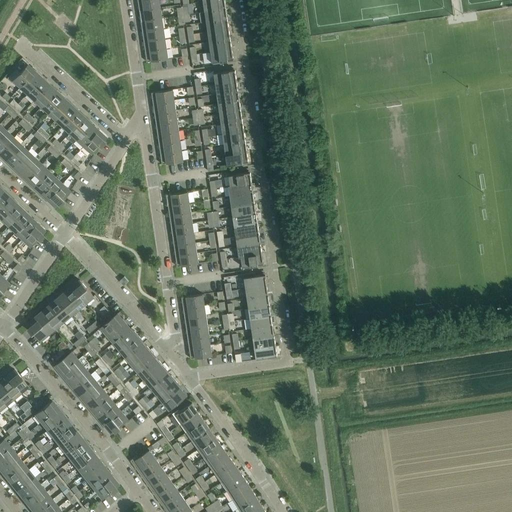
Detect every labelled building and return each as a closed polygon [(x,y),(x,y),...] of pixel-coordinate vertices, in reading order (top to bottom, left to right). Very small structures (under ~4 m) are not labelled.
[(159,0),(144,0),(138,1),(140,11),(161,8),(159,0)] [(225,0),(214,0),(204,2),(205,12),(226,8),(225,0)] [(161,8),(140,11),(141,21),(163,18),(161,8)] [(205,12),(200,12),(202,22),(207,22),(228,19),(226,8),(205,12)] [(163,18),(141,21),(143,31),(164,28),(163,18)] [(228,19),(207,22),(208,32),(229,29),(228,19)] [(164,28),(143,31),(144,41),(166,38),(164,28)] [(229,29),(208,32),(210,42),(231,39),(229,29)] [(166,38),(144,41),(146,51),(167,48),(166,38)] [(231,39),(210,42),(211,52),(232,49),(231,39)] [(167,48),(146,51),(147,62),(169,59),(167,48)] [(232,49),(211,52),(213,63),(234,59),(232,49)] [(13,80),(20,87),(34,72),(27,65),(20,73),(16,69),(7,78),(11,82),(13,80)] [(236,70),(215,73),(214,73),(216,84),(237,80),(236,70)] [(34,72),(20,87),(27,94),(43,77),(39,73),(38,74),(34,72)] [(43,77),(27,94),(34,100),(49,85),(46,82),(47,81),(43,77)] [(237,80),(216,84),(217,94),(239,91),(237,80)] [(49,85),(34,100),(41,107),(57,90),(53,86),(52,88),(49,85)] [(152,92),(153,103),(175,100),(173,89),(160,91),(152,92)] [(57,90),(41,107),(48,113),(63,98),(60,95),(61,94),(57,90)] [(239,91),(217,94),(219,104),(240,101),(239,91)] [(5,93),(2,96),(7,101),(11,97),(5,93)] [(63,98),(48,113),(55,120),(71,103),(67,99),(66,101),(63,98)] [(9,103),(14,108),(18,104),(13,100),(9,103)] [(175,100),(153,103),(155,113),(176,110),(175,100)] [(240,101),(219,104),(220,114),(242,111),(240,101)] [(71,103),(55,120),(63,126),(77,111),(74,108),(75,107),(71,103)] [(18,104),(14,108),(19,112),(22,108),(18,104)] [(4,110),(9,114),(12,110),(8,106),(4,110)] [(12,110),(9,114),(14,119),(17,115),(12,110)] [(176,110),(155,113),(156,123),(178,120),(176,110)] [(77,111),(63,126),(70,133),(85,116),(81,112),(80,114),(77,111)] [(242,111),(220,114),(222,124),(243,121),(242,111)] [(23,116),(28,121),(32,117),(27,113),(23,116)] [(85,116),(70,133),(77,139),(91,124),(88,121),(89,120),(85,116)] [(32,117),(28,121),(33,125),(36,121),(32,117)] [(18,123),(23,127),(27,123),(22,119),(18,123)] [(178,120),(156,123),(158,133),(179,130),(178,120)] [(243,121),(222,124),(223,134),(245,131),(243,121)] [(27,123),(23,127),(28,132),(31,128),(27,123)] [(91,124),(77,139),(84,146),(98,131),(91,124)] [(40,127),(37,131),(41,135),(45,131),(40,127)] [(179,130),(158,133),(159,143),(181,140),(179,130)] [(6,131),(0,137),(0,151),(13,138),(6,131)] [(41,135),(37,131),(33,135),(38,139),(41,135)] [(45,131),(41,135),(46,140),(50,136),(45,131)] [(98,131),(84,146),(91,153),(98,145),(99,147),(104,142),(103,140),(105,137),(98,131)] [(245,131),(223,134),(225,144),(246,141),(245,131)] [(41,135),(38,139),(43,143),(46,140),(41,135)] [(13,138),(0,151),(0,154),(2,156),(0,157),(4,161),(20,145),(13,138)] [(52,143),(56,147),(60,143),(55,139),(52,143)] [(181,140),(159,143),(161,154),(182,150),(181,140)] [(246,141),(225,144),(226,154),(248,151),(246,141)] [(60,143),(56,147),(61,151),(65,148),(60,143)] [(20,145),(4,161),(8,165),(10,164),(13,166),(27,151),(20,145)] [(46,149),(51,153),(55,150),(50,145),(46,149)] [(55,150),(51,153),(56,158),(59,154),(55,150)] [(182,150),(161,154),(162,164),(184,161),(182,150)] [(27,151),(13,166),(16,169),(14,171),(18,174),(34,158),(27,151)] [(69,151),(65,155),(70,160),(74,156),(69,151)] [(248,151),(226,154),(228,165),(249,162),(248,151)] [(34,158),(18,174),(22,178),(24,177),(26,180),(41,164),(34,158)] [(61,162),(65,167),(69,163),(64,158),(61,162)] [(69,163),(65,167),(70,171),(74,167),(69,163)] [(83,172),(86,167),(82,163),(78,167),(83,172)] [(41,164),(26,180),(33,186),(48,171),(41,164)] [(48,171),(33,186),(40,193),(55,178),(48,171)] [(73,176),(77,180),(81,174),(78,171),(73,176)] [(251,172),(230,175),(229,175),(231,185),(231,186),(252,183),(251,172)] [(55,178),(40,193),(47,200),(62,184),(55,178)] [(229,185),(230,196),(254,193),(252,183),(231,186),(231,185),(229,185)] [(62,184),(47,200),(55,206),(57,204),(59,205),(63,200),(62,199),(69,191),(62,184)] [(2,190),(0,192),(0,206),(10,196),(6,192),(5,193),(2,190)] [(167,195),(168,205),(190,202),(188,192),(175,194),(167,195)] [(254,193),(230,196),(232,206),(255,203),(254,193)] [(10,196),(0,206),(0,217),(1,219),(16,204),(13,201),(14,199),(10,196)] [(190,202),(168,205),(170,215),(191,212),(190,202)] [(255,203),(232,206),(233,216),(257,213),(255,203)] [(16,204),(1,219),(8,226),(24,209),(20,205),(19,207),(16,204)] [(24,209),(8,226),(15,232),(30,217),(27,214),(28,213),(24,209)] [(191,212),(170,215),(171,226),(193,222),(191,212)] [(257,213),(233,216),(235,227),(258,223),(257,213)] [(30,217),(15,232),(22,239),(37,224),(30,217)] [(193,222),(171,226),(173,236),(194,232),(193,222)] [(258,223),(235,227),(236,237),(260,233),(258,223)] [(37,224),(22,239),(30,246),(37,238),(38,240),(43,235),(41,233),(44,231),(37,224)] [(194,232),(173,236),(174,246),(196,243),(194,232)] [(260,233),(236,237),(238,247),(261,243),(260,233)] [(196,243),(174,246),(176,256),(197,253),(196,243)] [(261,243),(238,247),(239,257),(241,257),(263,253),(261,243)] [(8,244),(4,248),(9,252),(13,249),(8,244)] [(0,255),(5,259),(8,256),(4,251),(0,255)] [(197,253),(176,256),(177,266),(199,263),(197,253)] [(241,257),(243,267),(264,264),(263,253),(241,257)] [(8,256),(5,259),(9,264),(13,260),(8,256)] [(22,264),(25,260),(21,256),(17,259),(22,264)] [(12,269),(16,273),(20,267),(17,264),(12,269)] [(255,273),(244,274),(246,288),(267,285),(266,274),(256,276),(255,273)] [(125,276),(121,280),(120,281),(124,286),(129,281),(125,276)] [(1,277),(0,278),(0,295),(3,292),(1,291),(9,284),(1,277)] [(80,280),(73,287),(86,303),(94,296),(80,280)] [(267,285),(246,288),(247,298),(269,295),(267,285)] [(68,288),(64,291),(79,309),(86,303),(73,287),(69,289),(68,288)] [(61,296),(58,299),(71,315),(79,309),(64,291),(60,295),(61,296)] [(182,297),(184,308),(205,305),(203,294),(190,296),(182,297)] [(269,295),(247,298),(249,308),(270,305),(269,295)] [(54,300),(49,304),(64,321),(71,315),(58,299),(55,301),(54,300)] [(46,308),(43,311),(57,327),(64,321),(49,304),(45,307),(46,308)] [(205,305),(184,308),(185,318),(206,315),(205,305)] [(270,305),(249,308),(250,318),(272,315),(270,305)] [(113,314),(109,310),(104,315),(107,319),(113,314)] [(43,311),(36,317),(49,333),(57,327),(43,311)] [(102,327),(108,335),(125,321),(118,313),(102,327)] [(206,315),(185,318),(187,328),(208,325),(206,315)] [(272,315),(250,318),(252,329),(273,325),(272,315)] [(29,328),(33,333),(35,332),(41,340),(49,333),(36,317),(28,324),(31,327),(29,328)] [(97,321),(92,325),(95,329),(100,324),(97,321)] [(125,321),(108,335),(115,342),(131,329),(125,321)] [(95,329),(92,325),(87,329),(90,333),(95,329)] [(208,325),(187,328),(188,338),(209,335),(208,325)] [(273,325),(252,329),(253,339),(275,336),(273,325)] [(131,329),(115,342),(121,349),(138,335),(135,330),(133,332),(131,329)] [(84,335),(79,339),(82,343),(87,339),(84,335)] [(138,335),(121,349),(127,357),(143,343),(140,340),(142,339),(138,335)] [(209,335),(188,338),(190,348),(211,345),(209,335)] [(275,336),(253,339),(255,349),(276,346),(275,336)] [(82,343),(79,339),(74,343),(77,347),(82,343)] [(93,339),(89,343),(93,348),(97,344),(93,339)] [(93,348),(89,343),(85,346),(89,351),(93,348)] [(143,343),(127,357),(133,364),(151,350),(147,345),(146,347),(143,343)] [(97,344),(93,348),(97,353),(101,349),(97,344)] [(68,345),(62,349),(66,353),(71,349),(68,345)] [(211,345),(190,348),(191,359),(212,355),(211,345)] [(276,346),(255,349),(256,359),(278,356),(276,346)] [(93,348),(89,351),(93,356),(97,353),(93,348)] [(151,350),(133,364),(139,372),(155,358),(153,355),(154,354),(151,350)] [(59,352),(54,356),(57,360),(63,356),(59,352)] [(56,365),(62,373),(79,359),(72,352),(56,365)] [(102,357),(106,362),(110,358),(106,353),(102,357)] [(96,362),(100,367),(104,363),(100,358),(96,362)] [(110,358),(106,362),(110,367),(114,363),(110,358)] [(155,358),(139,372),(145,379),(163,364),(159,360),(158,361),(155,358)] [(79,359),(62,373),(65,376),(64,377),(67,381),(85,367),(79,359)] [(104,363),(100,367),(104,372),(108,368),(104,363)] [(163,364),(145,379),(151,386),(168,373),(165,370),(166,369),(163,364)] [(85,367),(67,381),(71,386),(72,384),(75,388),(91,374),(85,367)] [(114,371),(119,376),(123,373),(118,368),(114,371)] [(14,370),(7,376),(20,392),(28,386),(14,370)] [(108,377),(112,382),(116,378),(112,373),(108,377)] [(123,373),(119,376),(123,381),(127,378),(123,373)] [(168,373),(151,386),(158,394),(175,379),(172,375),(170,376),(168,373)] [(91,374),(75,388),(77,391),(76,392),(80,396),(97,382),(91,374)] [(2,377),(0,379),(0,383),(13,398),(20,392),(7,376),(3,379),(2,377)] [(116,378),(112,382),(116,387),(120,383),(116,378)] [(175,379),(158,394),(164,401),(180,388),(177,385),(179,383),(175,379)] [(97,382),(80,396),(83,400),(84,399),(87,402),(103,389),(97,382)] [(0,398),(5,405),(13,398),(0,383),(0,398)] [(127,386),(131,391),(135,388),(131,383),(127,386)] [(120,391),(125,396),(128,393),(124,388),(120,391)] [(135,388),(131,391),(135,396),(139,393),(135,388)] [(180,388),(164,401),(170,409),(186,395),(180,388)] [(103,389),(87,402),(93,410),(109,396),(103,389)] [(128,393),(125,396),(129,401),(133,398),(128,393)] [(109,396),(93,410),(99,417),(115,404),(109,396)] [(139,401),(143,406),(147,402),(143,397),(139,401)] [(45,402),(42,398),(36,403),(39,407),(45,402)] [(35,414),(42,422),(58,409),(52,401),(35,414)] [(147,402),(143,406),(147,411),(151,407),(147,402)] [(173,413),(180,424),(198,412),(192,403),(180,411),(179,409),(173,413)] [(115,404),(99,417),(105,425),(122,411),(115,404)] [(133,410),(137,414),(142,410),(139,406),(133,410)] [(157,407),(153,410),(155,412),(158,415),(162,412),(157,407)] [(29,408),(24,412),(28,416),(33,412),(29,408)] [(58,409),(42,422),(48,429),(65,415),(62,411),(61,412),(58,409)] [(153,410),(149,413),(154,419),(158,415),(155,412),(153,410)] [(122,411),(105,425),(112,432),(115,430),(116,431),(121,427),(120,425),(128,419),(122,411)] [(28,416),(24,412),(19,416),(22,420),(28,416)] [(198,412),(180,424),(186,432),(204,420),(198,412)] [(65,415),(48,429),(53,437),(70,424),(67,421),(69,420),(65,415)] [(204,420),(186,432),(192,441),(210,428),(204,420)] [(16,422),(11,426),(14,431),(19,426),(16,422)] [(70,424),(53,437),(59,444),(77,430),(74,426),(73,427),(70,424)] [(14,431),(11,426),(6,431),(9,435),(14,431)] [(26,426),(22,429),(26,434),(30,431),(26,426)] [(167,426),(162,429),(165,435),(170,431),(167,426)] [(210,428),(192,441),(198,449),(216,437),(210,428)] [(17,433),(22,438),(26,434),(22,429),(17,433)] [(77,430),(59,444),(65,452),(82,439),(79,436),(81,435),(77,430)] [(30,431),(26,434),(30,440),(34,436),(30,431)] [(170,431),(165,435),(169,440),(174,437),(170,431)] [(26,434),(22,438),(26,443),(30,440),(26,434)] [(164,437),(159,440),(161,444),(163,446),(167,442),(164,437)] [(216,437),(198,449),(204,457),(222,445),(216,437)] [(0,442),(0,454),(10,447),(4,439),(0,442)] [(82,439),(65,452),(71,460),(89,445),(86,441),(84,442),(82,439)] [(35,444),(39,449),(43,445),(39,440),(35,444)] [(159,440),(148,448),(149,450),(150,450),(151,451),(161,444),(159,440)] [(174,446),(177,451),(182,448),(178,443),(174,446)] [(28,449),(32,454),(36,450),(32,445),(28,449)] [(43,445),(39,449),(43,454),(47,450),(43,445)] [(89,445),(71,460),(77,467),(94,454),(91,451),(93,450),(89,445)] [(222,445),(204,457),(210,466),(228,453),(222,445)] [(10,447),(0,454),(0,467),(16,455),(10,447)] [(182,448),(177,451),(181,457),(186,453),(182,448)] [(36,450),(32,454),(36,459),(41,456),(36,450)] [(131,460),(138,471),(156,458),(151,451),(150,450),(149,450),(139,457),(137,456),(131,460)] [(169,454),(172,459),(177,456),(173,451),(169,454)] [(228,453),(210,466),(216,474),(233,462),(228,453)] [(94,454),(77,467),(83,475),(100,462),(94,454)] [(16,455),(0,467),(0,471),(1,473),(3,472),(5,475),(22,462),(16,455)] [(177,456),(172,459),(176,465),(181,461),(177,456)] [(156,458),(138,471),(144,479),(162,467),(156,458)] [(185,463),(189,468),(194,465),(190,460),(185,463)] [(22,462),(5,475),(8,478),(7,480),(10,484),(28,470),(22,462)] [(100,462),(83,475),(89,482),(106,469),(100,462)] [(233,462),(216,474),(222,482),(239,470),(233,462)] [(194,465),(189,468),(193,473),(197,470),(194,465)] [(162,467),(144,479),(150,488),(168,475),(162,467)] [(180,471),(184,476),(189,473),(185,468),(180,471)] [(106,469),(89,482),(95,490),(112,477),(106,469)] [(28,470),(10,484),(13,488),(15,487),(17,490),(34,477),(28,470)] [(239,470),(222,482),(228,491),(246,479),(239,470)] [(59,474),(63,479),(67,476),(63,471),(59,474)] [(189,473),(184,476),(188,481),(192,478),(189,473)] [(168,475),(150,488),(156,496),(174,483),(168,475)] [(52,479),(56,484),(60,481),(56,476),(52,479)] [(67,476),(63,479),(67,484),(71,481),(67,476)] [(197,480),(201,485),(205,481),(202,476),(197,480)] [(34,477),(17,490),(20,494),(18,495),(22,499),(40,485),(34,477)] [(112,477),(95,490),(102,498),(110,491),(111,493),(116,489),(115,487),(118,485),(112,477)] [(246,479),(228,491),(233,500),(251,488),(246,479)] [(60,481),(56,484),(60,489),(64,486),(60,481)] [(205,481),(201,485),(204,490),(209,487),(205,481)] [(174,483),(156,496),(162,504),(180,492),(174,483)] [(192,488),(196,493),(200,490),(197,484),(192,488)] [(40,485),(22,499),(25,503),(27,502),(29,505),(46,492),(40,485)] [(71,489),(75,494),(79,491),(75,486),(71,489)] [(251,488),(233,500),(239,508),(257,497),(251,488)] [(200,490),(196,493),(199,498),(204,495),(200,490)] [(64,494),(68,499),(72,496),(68,491),(64,494)] [(79,491),(75,494),(79,499),(83,496),(79,491)] [(46,492),(29,505),(34,511),(36,511),(52,500),(46,492)] [(180,492),(162,504),(167,511),(168,511),(185,500),(180,492)] [(213,493),(209,496),(212,501),(217,498),(213,493)] [(72,496),(68,499),(72,504),(76,501),(72,496)] [(257,497),(239,508),(240,511),(251,511),(262,505),(257,497)] [(52,500),(36,511),(51,511),(58,507),(52,500)] [(185,500),(168,511),(186,511),(191,508),(185,500)] [(88,511),(92,508),(88,502),(84,505),(88,511)]
